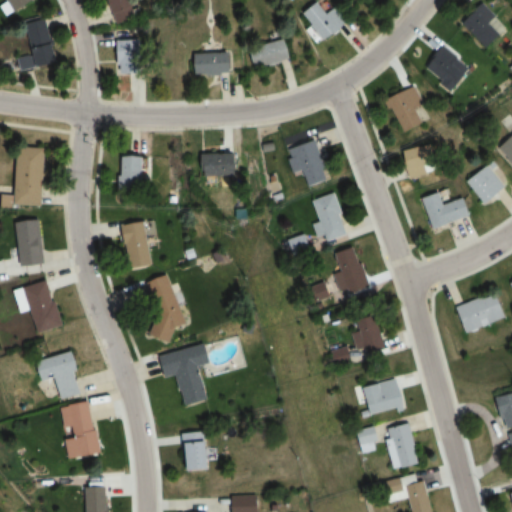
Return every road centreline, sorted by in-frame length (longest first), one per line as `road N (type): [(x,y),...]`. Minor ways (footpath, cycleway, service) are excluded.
road 1 (residential): [(67,0),(89,78),(77,228),(129,388),(144,511)]
road 2 (residential): [(333,87),(407,281),(468,511)]
road 3 (residential): [(87,113),(155,117),(285,106),(360,68),(423,0)]
